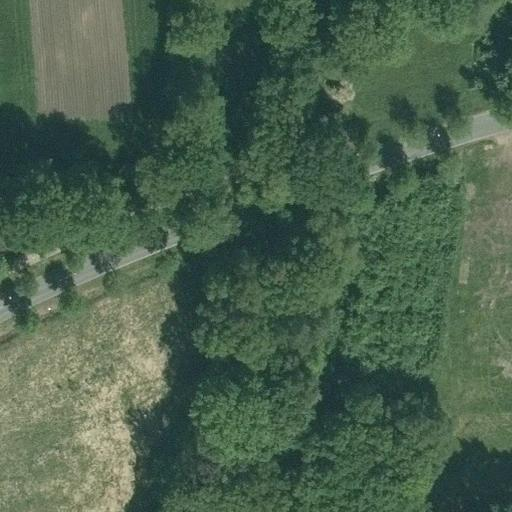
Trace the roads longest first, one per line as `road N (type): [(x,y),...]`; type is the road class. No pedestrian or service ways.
road 1 (tertiary): [(0,309),(251,203),(511,117)]
road 2 (track): [(329,23),(511,18)]
